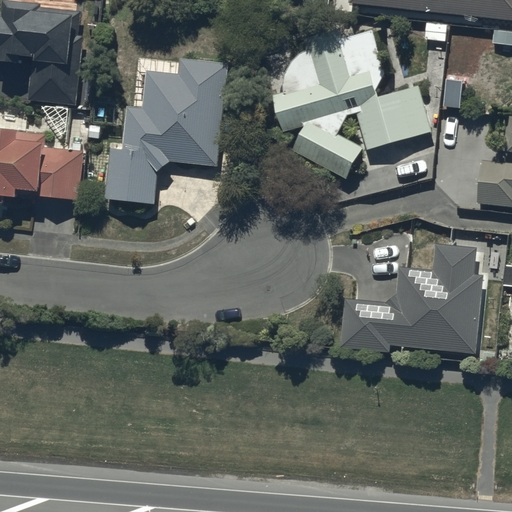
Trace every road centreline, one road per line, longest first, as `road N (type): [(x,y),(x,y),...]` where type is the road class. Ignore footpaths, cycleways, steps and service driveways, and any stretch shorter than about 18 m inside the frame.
road 1 (residential): [(0,278),(180,294),(269,251)]
road 2 (trunk): [(188,511),(308,511)]
